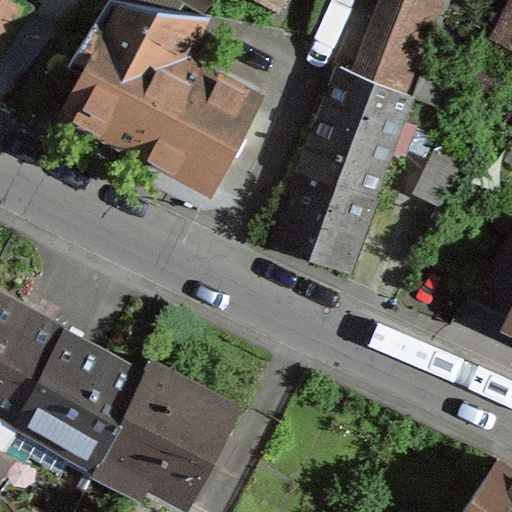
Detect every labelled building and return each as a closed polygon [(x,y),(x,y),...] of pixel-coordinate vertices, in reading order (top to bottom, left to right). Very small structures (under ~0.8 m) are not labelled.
[(0,0),(0,52),(30,4),(22,0),(0,0)] [(208,14),(131,0),(108,0),(69,63),(87,72),(68,109),(210,183),(255,97),(182,60),(208,14)] [(451,0),(383,0),(355,69),(413,92),(414,92),(451,0)] [(511,7),(476,75),(499,88),(511,62),(511,7)] [(275,240),(349,272),(378,194),(374,193),(413,92),(355,69),(344,64),(275,240)] [(434,137),(415,129),(407,148),(426,156),(434,137)] [(464,157),(438,144),(418,186),(443,199),(464,157)] [(479,219),(451,205),(428,253),(456,266),(479,219)] [(63,329),(0,294),(0,409),(15,418),(63,329)] [(145,371),(63,329),(15,418),(24,422),(97,462),(101,455),(145,371)] [(189,501),(239,405),(150,359),(145,371),(101,455),(189,501)] [(0,453),(24,422),(15,418),(0,409),(0,453)] [(511,511),(511,465),(499,456),(461,511),(511,511)] [(417,511),(405,503),(398,511),(417,511)]
